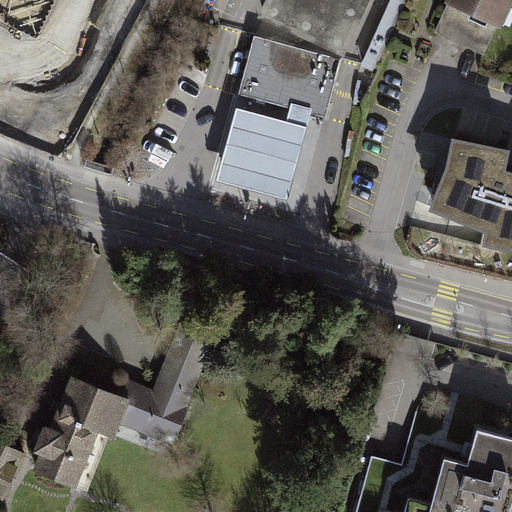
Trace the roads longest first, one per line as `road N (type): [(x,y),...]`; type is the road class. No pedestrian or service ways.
road 1 (primary): [(361,281),(0,173)]
road 2 (residential): [(511,107),(446,92),(420,107),(361,281)]
road 3 (primary): [(511,322),(361,281)]
